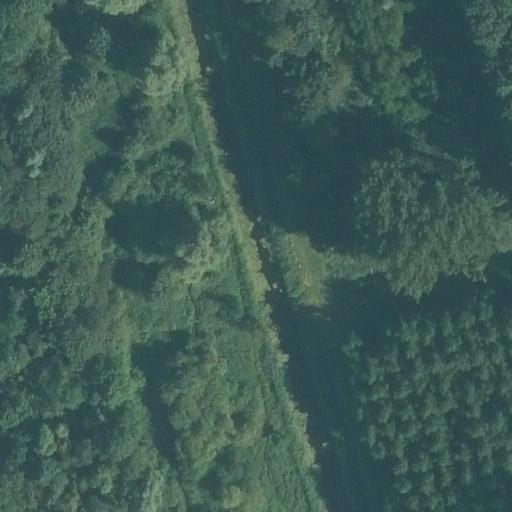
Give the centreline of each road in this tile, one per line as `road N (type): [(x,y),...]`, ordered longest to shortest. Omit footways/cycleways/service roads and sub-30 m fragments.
road 1 (track): [(241,0),(326,289)]
road 2 (track): [(326,289),(392,511)]
